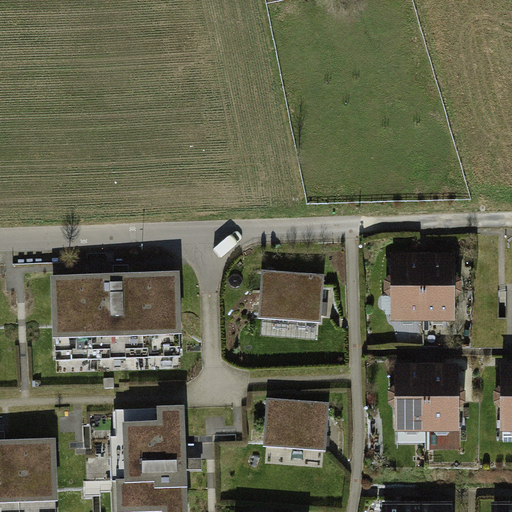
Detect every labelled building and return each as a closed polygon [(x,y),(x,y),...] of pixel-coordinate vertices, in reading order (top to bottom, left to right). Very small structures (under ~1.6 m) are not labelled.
[(416,254),(388,254),(388,276),(384,280),(383,289),(389,293),(389,319),(452,318),(451,254),(429,254),(416,254)] [(322,276),(259,270),(255,318),(318,324),(322,276)] [(182,271),(52,275),(54,337),(183,334),(182,271)] [(420,363),(392,364),(393,386),(388,390),(389,401),(394,405),(394,430),(459,430),(458,363),(434,363),(420,363)] [(511,363),(501,363),(500,386),(493,391),(493,400),(500,405),(500,431),(511,430),(511,363)] [(326,403),(264,399),(260,446),(323,450),(326,403)] [(183,511),(179,407),(153,408),(154,422),(120,424),(121,480),(112,481),(113,511),(183,511)] [(59,511),(56,434),(0,436),(0,511),(59,511)] [(409,500),(380,500),(380,511),(450,511),(451,500),(427,500),(409,500)] [(511,511),(511,501),(492,502),(491,511),(511,511)]
